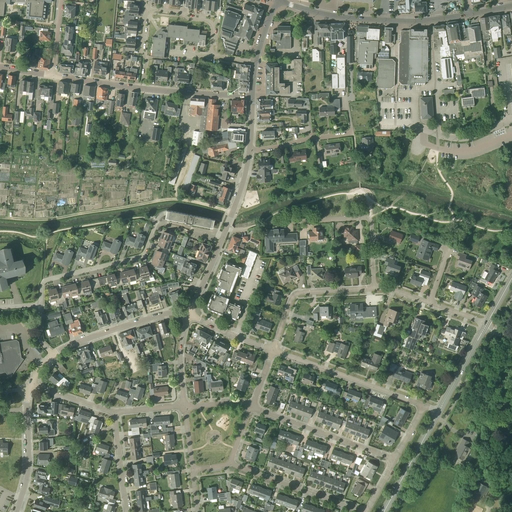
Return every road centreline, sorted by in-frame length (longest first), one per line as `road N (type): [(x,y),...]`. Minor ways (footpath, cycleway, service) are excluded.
road 1 (residential): [(155,221),(141,256),(42,282),(39,340),(50,355)]
road 2 (residential): [(143,89),(141,49),(151,10),(207,21),(214,55),(255,62)]
road 3 (residential): [(374,288),(369,219),(274,222)]
road 4 (residential): [(272,350),(424,406)]
road 5 (residential): [(394,460),(250,407)]
road 6 (tertiary): [(467,14),(415,21),(322,14)]
road 7 (residential): [(50,355),(165,313),(188,315)]
road 8 (residential): [(374,288),(291,296),(272,350)]
road 9 (residential): [(361,511),(229,463)]
